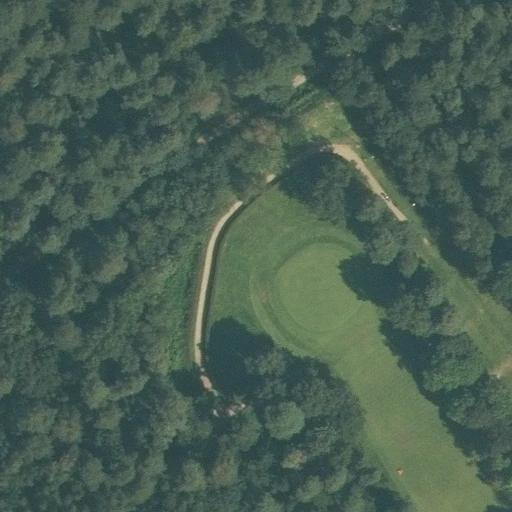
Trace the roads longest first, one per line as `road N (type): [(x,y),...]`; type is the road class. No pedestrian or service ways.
road 1 (track): [(0,280),(351,48)]
road 2 (track): [(511,261),(351,48)]
road 3 (track): [(165,0),(240,119)]
